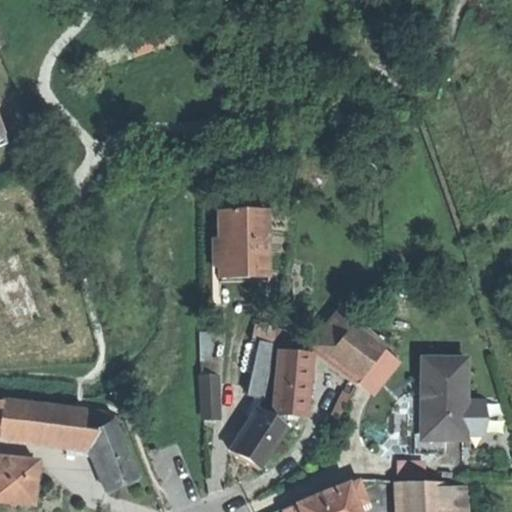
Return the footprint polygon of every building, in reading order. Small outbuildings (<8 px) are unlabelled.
[(129,42),(134,56),(162,46),(156,32),(129,42)] [(43,154),(49,169),(57,166),(51,151),(43,154)] [(262,210),(221,210),(221,252),(221,270),(263,270),(262,210)] [(19,252),(0,258),(0,288),(14,328),(42,318),(19,252)] [(263,281),(263,270),(221,270),(221,281),(263,281)] [(348,374),(357,381),(366,371),(386,347),(341,310),(315,342),(325,355),(348,374)] [(233,363),(247,366),(253,339),(245,337),(244,340),(239,339),(233,363)] [(248,395),(263,399),(275,344),(253,339),(247,366),(240,394),(248,395)] [(404,361),(386,347),(366,371),(382,384),(404,361)] [(311,354),(282,351),(276,412),(305,415),(311,354)] [(466,360),(423,360),(423,399),(426,399),(426,414),(426,436),(446,436),(446,440),(466,440),(466,360)] [(204,418),(219,418),(218,365),(218,364),(212,364),(202,364),(204,418)] [(357,381),(373,394),(382,384),(366,371),(357,381)] [(258,409),(263,399),(248,395),(247,414),(253,417),(258,409)] [(0,436),(67,444),(89,447),(83,432),(114,420),(111,413),(3,399),(0,399),(0,436)] [(286,427),(258,409),(253,417),(232,451),(246,459),(260,468),(286,427)] [(93,457),(107,490),(137,478),(126,449),(114,420),(83,432),(89,447),(93,457)] [(66,453),(93,457),(89,447),(67,444),(66,453)] [(0,501),(32,504),(34,483),(36,461),(0,457),(0,501)] [(360,480),(349,484),(358,507),(369,503),(360,480)] [(443,483),(398,484),(399,511),(444,511),(444,488),(443,483)] [(298,505),(300,511),(360,511),(358,507),(349,484),(298,505)] [(466,511),(466,487),(444,488),(444,511),(466,511)]
